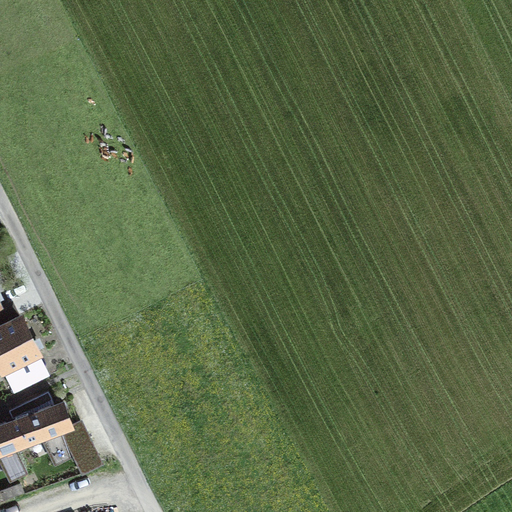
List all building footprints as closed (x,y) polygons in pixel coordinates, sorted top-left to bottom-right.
[(21,316),(0,326),(0,362),(3,369),(39,352),(21,316)] [(25,370),(7,378),(14,391),(31,383),(25,370)] [(29,416),(12,422),(20,442),(42,434),(57,463),(71,456),(59,427),(71,423),(63,403),(51,407),(48,400),(52,398),(48,390),(9,410),(13,417),(27,410),(29,416)] [(103,463),(82,419),(61,429),(82,473),(103,463)] [(14,444),(20,442),(12,422),(0,426),(0,456),(12,479),(27,472),(14,444)]
